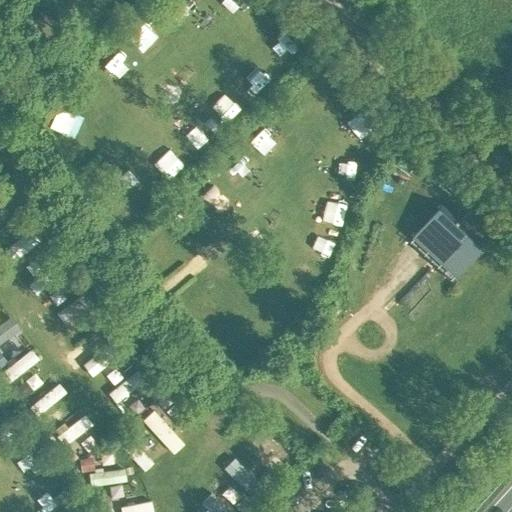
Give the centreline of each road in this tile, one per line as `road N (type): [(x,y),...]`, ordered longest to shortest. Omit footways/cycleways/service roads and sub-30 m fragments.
road 1 (track): [(511,179),(324,0)]
road 2 (unclassified): [(395,511),(511,386)]
